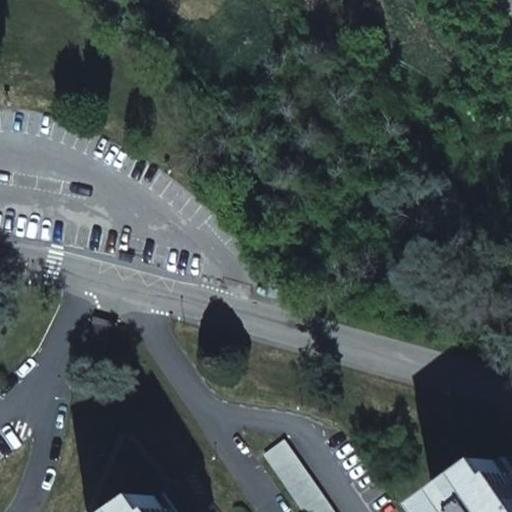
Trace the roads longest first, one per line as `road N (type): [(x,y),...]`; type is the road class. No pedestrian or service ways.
road 1 (residential): [(511,390),(127,287),(0,262)]
road 2 (track): [(78,0),(194,106),(301,334)]
